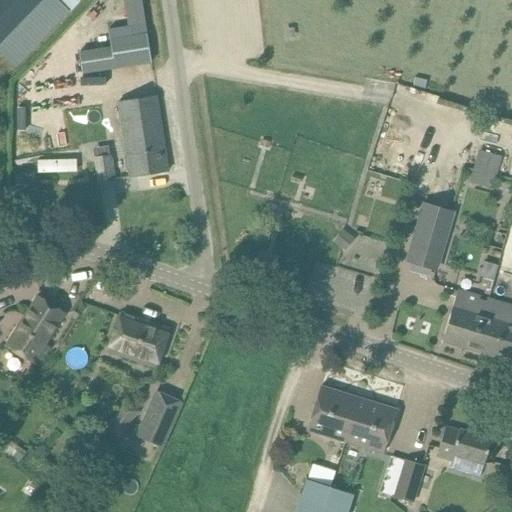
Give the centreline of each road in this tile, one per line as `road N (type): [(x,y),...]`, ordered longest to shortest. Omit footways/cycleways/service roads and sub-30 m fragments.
road 1 (unclassified): [(511,392),(187,284)]
road 2 (unclassified): [(187,284),(203,248),(169,0)]
road 3 (unclassified): [(0,254),(115,258),(187,284)]
